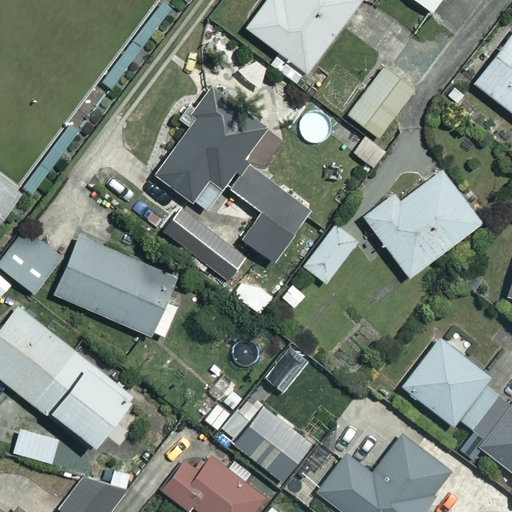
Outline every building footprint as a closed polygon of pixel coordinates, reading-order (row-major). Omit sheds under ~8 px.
[(355,0),(261,0),(241,26),(299,72),(355,0)] [(511,27),(471,85),(511,114),(511,27)] [(261,128),(201,86),(177,122),(185,127),(137,196),(171,220),(187,198),(204,210),(221,184),(229,189),(218,205),(248,226),(240,239),(271,260),(309,205),(240,158),(261,128)] [(382,152),(363,135),(349,151),(369,167),(382,152)] [(477,220),(436,168),(394,201),(388,194),(359,218),(405,277),(477,220)] [(0,214),(19,189),(0,174),(0,214)] [(353,241),(330,224),(299,266),(322,283),(353,241)] [(60,255),(24,229),(0,262),(0,265),(35,290),(60,255)] [(153,333),(177,276),(75,234),(52,291),(153,333)] [(511,261),(502,297),(511,300),(511,261)] [(0,298),(12,283),(0,272),(0,298)] [(291,311),(307,294),(292,279),(276,296),(291,311)] [(128,390),(15,303),(0,322),(0,375),(43,409),(48,404),(91,438),(128,390)] [(399,384),(445,423),(455,412),(467,423),(496,389),(438,339),(399,384)] [(201,400),(174,380),(161,397),(189,417),(201,400)] [(511,394),(505,404),(495,395),(468,428),(478,436),(473,443),(511,475),(511,394)] [(311,443),(260,404),(251,414),(239,405),(220,431),(283,480),(311,443)] [(56,437),(19,425),(12,449),(49,460),(56,437)] [(344,448),(314,484),(347,511),(423,511),(418,508),(448,472),(401,433),(370,470),(344,448)] [(231,455),(224,463),(210,451),(196,469),(183,458),(160,486),(189,509),(194,503),(204,511),(265,511),(273,503),(244,479),(251,471),(231,455)] [(103,511),(118,492),(88,468),(59,506),(65,511),(103,511)] [(11,511),(9,511),(0,504),(0,511),(39,511),(22,498),(11,511)]
